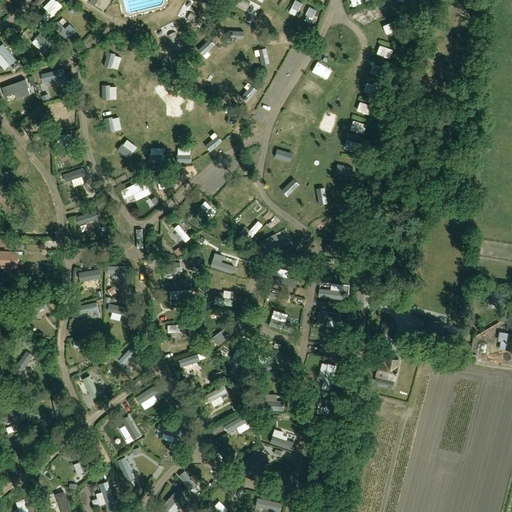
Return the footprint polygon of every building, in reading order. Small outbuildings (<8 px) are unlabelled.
[(5,0),(7,10),(13,9),(13,4),(16,3),(15,0),(5,0)] [(365,19),(382,13),(379,7),(362,13),(365,19)] [(193,27),(202,19),(195,11),(186,20),(193,27)] [(234,21),(250,33),(254,28),(238,16),(234,21)] [(372,27),(378,24),(375,18),(369,22),(372,27)] [(401,41),(407,27),(397,23),(391,37),(401,41)] [(50,43),(56,39),(49,30),(43,34),(50,43)] [(254,41),(251,47),(256,51),(260,45),(254,41)] [(327,57),(341,64),(346,55),(331,49),(327,57)] [(60,88),(63,73),(56,72),(54,87),(60,88)] [(314,80),(309,87),(322,96),(327,89),(314,80)] [(305,111),(310,100),(299,95),(294,106),(305,111)] [(64,102),(65,108),(78,105),(76,99),(64,102)] [(363,102),(361,110),(373,113),(376,105),(363,102)] [(65,133),(67,143),(76,141),(74,131),(65,133)] [(290,138),(291,134),(285,132),(282,142),(295,146),(297,141),(290,138)] [(355,141),(352,148),(360,151),(363,143),(355,141)] [(280,155),(280,164),(295,165),(296,156),(280,155)] [(70,172),(74,185),(93,179),(89,166),(70,172)] [(133,199),(149,187),(145,182),(129,193),(133,199)] [(203,199),(208,205),(214,200),(208,194),(203,199)] [(91,224),(108,217),(103,206),(86,214),(91,224)] [(261,234),(271,222),(266,218),(256,230),(261,234)] [(188,222),(178,228),(184,237),(194,231),(188,222)] [(0,251),(0,267),(18,268),(19,254),(11,254),(11,251),(0,251)] [(242,270),(245,263),(225,257),(223,264),(242,270)] [(120,277),(129,277),(128,264),(120,264),(120,277)] [(89,271),(93,285),(104,283),(103,278),(110,276),(107,266),(89,271)] [(173,267),(172,275),(181,276),(182,268),(173,267)] [(480,290),(473,288),(471,300),(478,301),(480,290)] [(508,294),(489,291),(487,302),(506,305),(508,294)] [(87,304),(91,312),(107,306),(104,298),(87,304)] [(51,313),(55,312),(50,299),(37,305),(40,312),(49,309),(51,313)] [(117,301),(116,308),(135,313),(137,306),(117,301)] [(511,352),(511,304),(510,315),(508,314),(505,331),(508,331),(507,334),(503,351),(511,352)] [(93,318),(86,319),(87,331),(95,330),(93,318)] [(424,339),(437,342),(442,322),(429,319),(424,339)] [(176,330),(197,330),(197,322),(176,322),(176,330)] [(389,339),(392,326),(380,324),(378,337),(389,339)] [(227,328),(221,335),(231,342),(240,331),(236,328),(233,332),(227,328)] [(140,347),(129,353),(132,359),(143,352),(140,347)] [(26,360),(31,365),(41,354),(36,350),(26,360)] [(196,363),(209,358),(206,350),(193,355),(196,363)] [(385,364),(379,362),(376,377),(394,381),(398,367),(397,367),(398,361),(386,358),(385,364)] [(224,379),(230,376),(227,368),(221,371),(224,379)] [(100,373),(93,374),(94,384),(101,383),(100,373)] [(149,397),(170,394),(169,387),(148,390),(149,397)] [(63,397),(58,401),(68,415),(73,412),(63,397)] [(166,420),(163,428),(185,436),(188,428),(166,420)] [(172,499),(178,509),(194,500),(188,490),(172,499)] [(269,505),(284,509),(287,499),(272,495),(269,505)]
